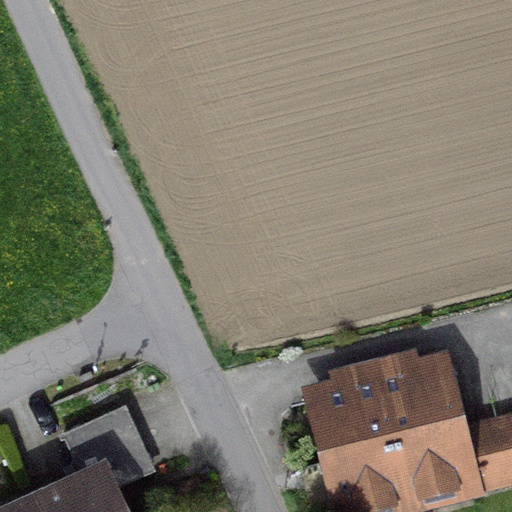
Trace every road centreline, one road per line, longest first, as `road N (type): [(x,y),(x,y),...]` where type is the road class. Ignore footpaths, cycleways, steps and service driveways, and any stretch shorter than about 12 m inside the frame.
road 1 (unclassified): [(25,0),(166,312)]
road 2 (residential): [(166,312),(258,511)]
road 3 (residential): [(166,312),(0,382)]
